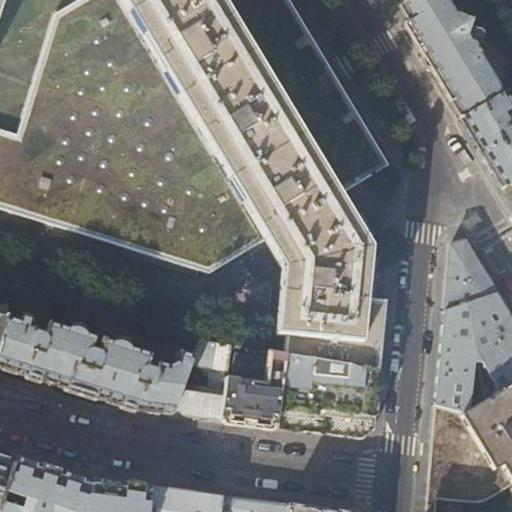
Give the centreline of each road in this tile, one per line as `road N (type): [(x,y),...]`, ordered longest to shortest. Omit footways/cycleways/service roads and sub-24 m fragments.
road 1 (residential): [(395,475),(435,134),(348,0)]
road 2 (unknown): [(0,251),(147,291),(188,291),(400,190)]
road 3 (residential): [(395,475),(91,442),(0,412)]
